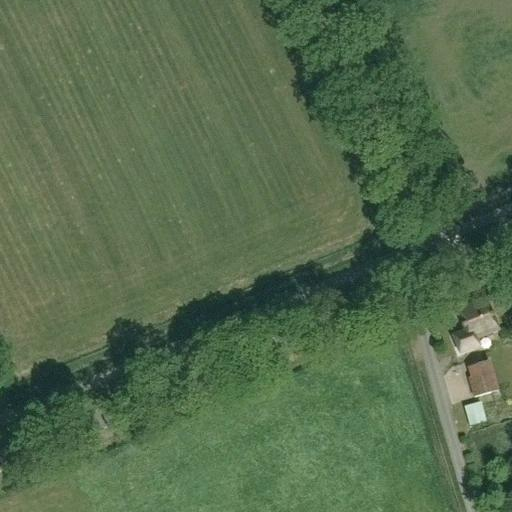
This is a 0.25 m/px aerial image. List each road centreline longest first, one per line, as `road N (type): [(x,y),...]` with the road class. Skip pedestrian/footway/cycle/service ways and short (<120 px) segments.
road 1 (tertiary): [(0,463),(462,277)]
road 2 (unclassified): [(462,277),(315,0)]
road 3 (unknown): [(401,302),(464,511)]
